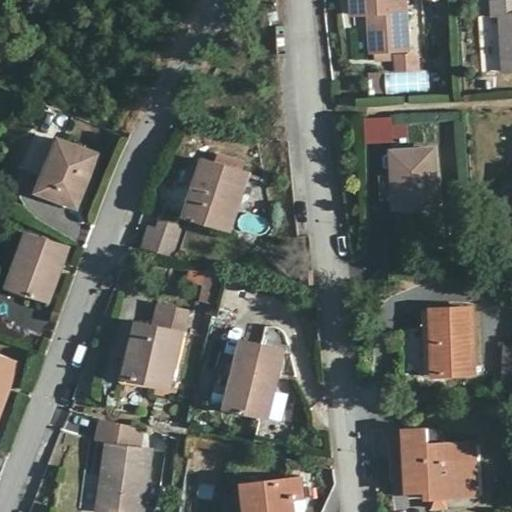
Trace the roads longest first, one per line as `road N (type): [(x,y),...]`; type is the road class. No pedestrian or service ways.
road 1 (unclassified): [(233,0),(144,151),(8,511)]
road 2 (residential): [(362,511),(314,0)]
